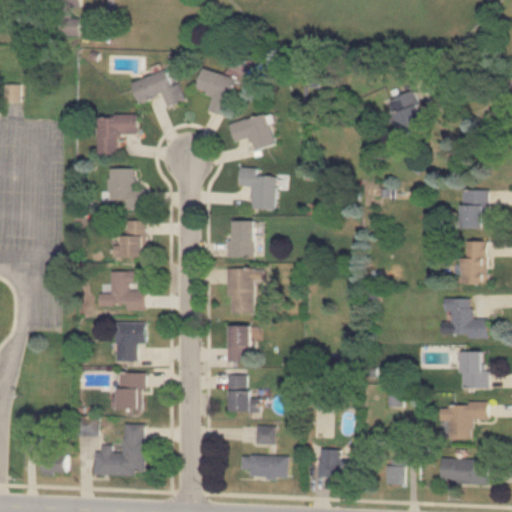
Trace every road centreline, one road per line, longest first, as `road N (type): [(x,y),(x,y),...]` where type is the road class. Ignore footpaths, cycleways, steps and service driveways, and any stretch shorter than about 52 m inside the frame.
road 1 (residential): [(189,511),(191,156)]
road 2 (residential): [(170,511),(0,504)]
